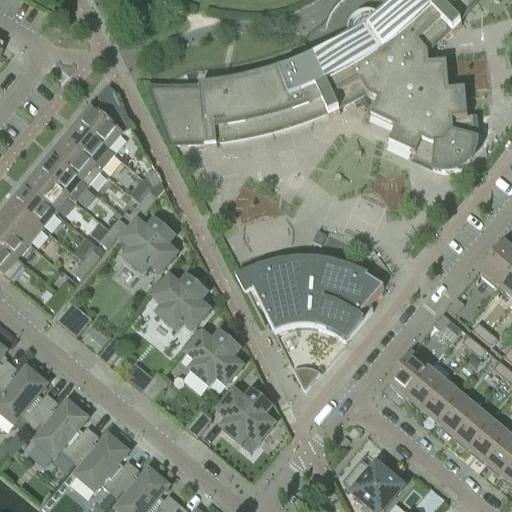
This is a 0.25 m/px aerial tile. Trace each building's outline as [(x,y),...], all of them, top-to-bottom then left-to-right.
[(388,10),(378,18),(377,18),(375,17),(372,16),(369,15),(365,15),(362,16),(359,17),(357,18),(354,20),(352,22),(350,25),(349,27),(348,30),(347,33),(347,36),(348,39),(342,43),(331,49),(320,55),(309,60),(297,65),(285,70),(273,74),(261,78),(249,81),(236,84),(224,86),(211,88),(199,89),(199,94),(191,94),(179,95),(166,95),(153,94),(152,95),(172,148),(177,148),(190,147),(204,146),(204,152),(217,150),(216,145),(234,143),(248,140),(261,137),(274,134),(287,130),(300,126),(313,121),(326,116),(328,121),(339,116),(337,111),(354,103),(366,96),(368,100),(378,104),(370,120),(395,132),(389,147),(422,163),(420,167),(434,174),(438,175),(441,176),(445,176),(449,176),(452,175),(456,174),(459,172),(463,170),(465,168),(468,165),(470,162),(472,159),(473,156),(474,152),(474,148),(474,144),(473,130),(468,131),(465,93),(449,95),(446,67),(429,68),(428,58),(425,54),(428,51),(439,42),(448,33),(452,37),(461,28),(457,24),(460,20),(470,10),(478,0),(399,0),(397,2),(388,10)] [(91,112),(91,113),(84,121),(82,119),(75,127),(114,160),(115,159),(109,154),(122,138),(133,132),(114,95),(108,92),(98,104),(101,106),(94,115),(91,112)] [(114,160),(75,127),(62,144),(101,175),(114,160)] [(49,159),(88,191),(101,175),(62,144),(49,159)] [(88,191),(49,159),(36,174),(69,201),(75,207),(88,191)] [(23,190),(56,217),(69,201),(36,174),(23,190)] [(154,174),(145,178),(152,192),(161,187),(154,174)] [(56,217),(23,190),(10,206),(43,233),(56,217)] [(149,195),(140,207),(147,214),(157,202),(149,195)] [(0,217),(0,223),(30,248),(43,233),(10,206),(0,217)] [(138,225),(147,214),(140,207),(130,219),(138,225)] [(30,248),(0,223),(0,250),(23,269),(17,263),(30,248)] [(118,223),(109,235),(116,241),(126,229),(118,223)] [(160,279),(176,259),(166,251),(173,242),(154,226),(147,234),(137,226),(120,246),(130,254),(124,262),(143,278),(150,270),(160,279)] [(107,253),(116,241),(109,235),(99,246),(107,253)] [(497,293),(499,290),(499,289),(511,273),(511,254),(505,249),(479,279),(497,293)] [(23,269),(0,250),(0,278),(9,286),(23,269)] [(92,254),(83,266),(90,272),(100,261),(92,254)] [(368,310),(383,292),(366,280),(349,273),(332,268),(314,266),(296,265),(278,268),(260,273),(239,282),(264,331),(270,328),(275,339),(283,335),(291,333),(300,332),(309,332),(318,333),(326,336),(334,339),(345,347),(372,314),(368,310)] [(81,284),(90,272),(83,266),(73,278),(81,284)] [(511,300),(511,273),(499,289),(499,290),(511,300)] [(193,335),(209,315),(199,307),(206,299),(186,282),(179,291),(169,282),(153,302),(163,310),(156,319),(176,335),(183,326),(193,335)] [(66,286),(56,297),(64,304),(74,292),(66,286)] [(54,315),(64,304),(56,297),(47,309),(54,315)] [(456,302),(446,314),(454,320),(464,308),(456,302)] [(76,342),(91,323),(70,306),(55,324),(76,342)] [(442,318),(432,330),(440,336),(450,325),(442,318)] [(471,335),(481,342),(487,335),(478,327),(471,335)] [(497,343),(487,335),(481,342),(491,351),(497,343)] [(226,391),(242,372),(232,363),(239,355),(219,339),(212,347),(202,339),(186,358),(196,366),(189,375),(209,391),(216,383),(226,391)] [(461,347),(471,355),(477,347),(468,339),(461,347)] [(98,361),(109,370),(125,351),(113,342),(98,361)] [(0,392),(10,380),(11,380),(16,374),(6,365),(2,369),(0,367),(0,363),(6,357),(2,354),(4,351),(0,347),(0,392)] [(487,355),(477,347),(471,355),(480,363),(487,355)] [(503,361),(511,368),(511,355),(509,353),(503,361)] [(404,404),(406,402),(405,402),(428,374),(429,374),(432,371),(414,357),(389,388),(397,395),(396,397),(404,404)] [(492,373),(502,381),(509,373),(499,365),(492,373)] [(320,377),(319,376),(315,374),(312,372),(308,371),(305,371),(301,371),(298,372),(294,373),(293,374),(303,394),(304,395),(305,395),(306,394),(320,377)] [(511,388),(511,376),(509,373),(502,381),(511,389),(511,388)] [(34,434),(40,428),(40,427),(51,414),(57,407),(46,398),(42,403),(38,400),(46,390),(43,387),(45,385),(32,375),(30,377),(27,374),(17,386),(11,380),(10,380),(0,392),(0,394),(6,399),(0,406),(0,418),(14,430),(20,422),(34,434)] [(421,415),(444,387),(429,374),(428,374),(405,402),(406,402),(421,415)] [(141,397),(153,406),(168,388),(157,378),(141,397)] [(437,428),(460,400),(444,387),(421,415),(437,428)] [(247,440),(257,449),(273,429),(263,421),(270,413),(251,396),(244,405),(234,396),(218,416),(228,424),(221,432),(240,449),(247,440)] [(452,441),(475,413),(460,400),(437,428),(452,441)] [(75,468),(81,461),(80,461),(91,447),(92,448),(98,441),(87,432),(83,437),(79,433),(87,424),(83,421),(85,419),(73,408),(71,411),(67,408),(58,419),(51,414),(40,427),(40,428),(46,433),(35,447),(54,463),(60,456),(75,468)] [(468,454),(491,426),(475,413),(452,441),(468,454)] [(196,442),(211,424),(200,415),(185,433),(196,442)] [(484,467),(507,439),(491,426),(468,454),(484,467)] [(499,480),(511,464),(511,443),(507,439),(484,467),(499,480)] [(116,502),(121,495),(132,481),(132,482),(138,475),(127,466),(123,471),(119,467),(127,458),(124,455),(126,453),(113,442),(111,444),(108,442),(98,453),(92,448),(91,447),(80,461),(81,461),(87,467),(75,481),(95,497),(101,490),(116,502)] [(364,459),(342,486),(355,497),(352,500),(365,511),(384,511),(402,491),(401,490),(400,492),(387,481),(385,483),(370,472),(361,464),(365,460),(364,459)] [(511,464),(499,480),(511,490),(511,464)] [(174,511),(178,508),(168,500),(164,505),(160,501),(168,492),(164,489),(166,487),(154,476),(152,478),(148,475),(139,487),(132,482),(132,481),(121,495),(127,500),(117,511),(174,511)]
